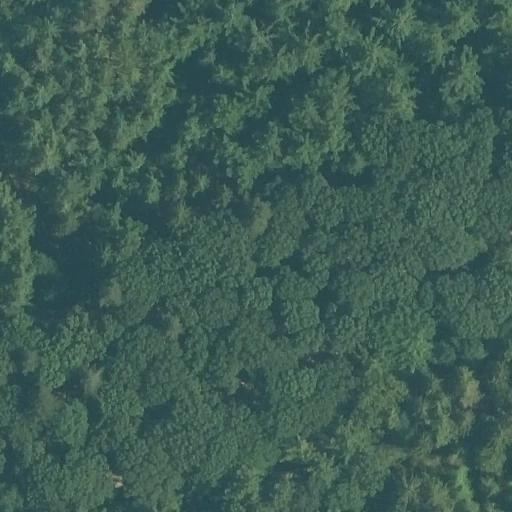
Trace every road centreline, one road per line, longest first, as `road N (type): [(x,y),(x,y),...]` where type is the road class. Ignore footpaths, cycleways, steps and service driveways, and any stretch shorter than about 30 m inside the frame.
road 1 (track): [(511,80),(84,315)]
road 2 (track): [(84,315),(184,511)]
road 3 (track): [(84,315),(0,140)]
